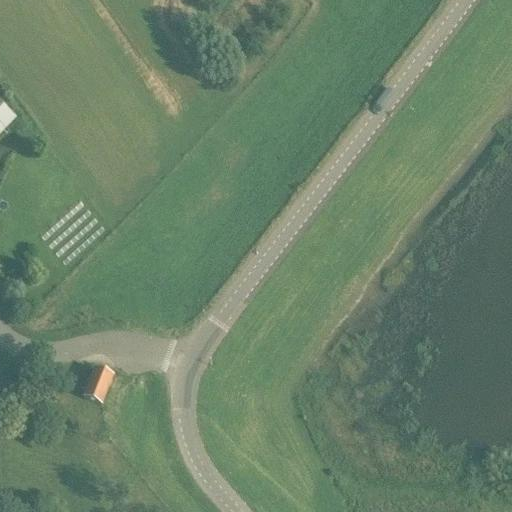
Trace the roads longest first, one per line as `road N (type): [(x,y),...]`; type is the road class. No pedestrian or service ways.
road 1 (tertiary): [(186,361),(466,0)]
road 2 (unclassified): [(186,361),(125,346),(48,353),(0,332)]
road 3 (tertiary): [(235,511),(187,441),(186,361)]
